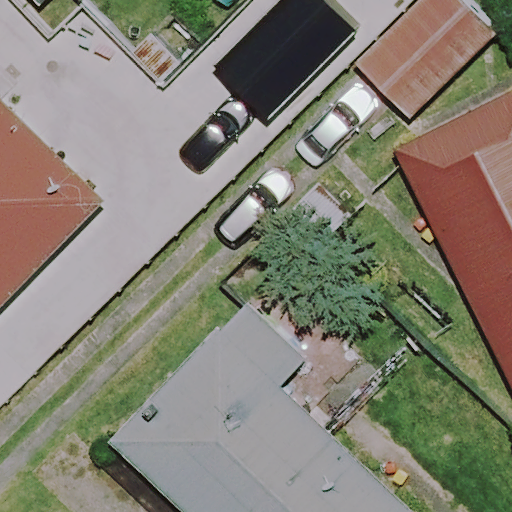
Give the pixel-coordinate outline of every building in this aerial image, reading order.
[(28,0),(38,9),(45,0),(28,0)] [(372,20),(352,0),(258,0),(203,57),(270,123),(372,20)] [(493,38),(458,0),(422,0),(353,64),(404,119),(493,38)] [(511,91),(393,154),(511,382),(511,91)] [(0,307),(105,187),(0,95),(0,307)] [(435,511),(209,320),(98,451),(169,511),(435,511)]
